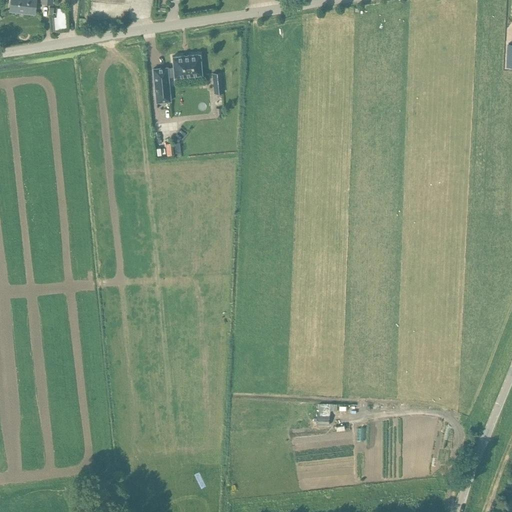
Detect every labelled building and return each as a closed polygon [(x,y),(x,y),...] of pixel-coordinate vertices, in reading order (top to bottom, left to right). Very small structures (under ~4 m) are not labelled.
[(10,0),(9,11),(34,14),(35,2),(40,2),(40,4),(52,5),(52,0),(10,0)] [(59,16),(51,17),(53,30),(69,28),(67,7),(58,8),(59,16)] [(173,68),(167,68),(153,69),(156,103),(170,101),(168,77),(174,77),(202,75),(200,54),(172,57),(173,68)] [(222,87),(220,73),(212,74),(214,88),(222,87)] [(317,425),(330,425),(330,411),(337,411),(337,404),(330,403),(330,404),(318,404),(318,415),(317,415),(317,425)] [(367,476),(365,428),(357,428),(358,476),(367,476)]
